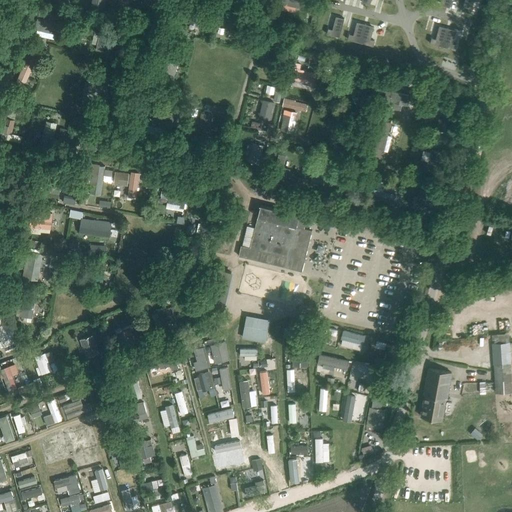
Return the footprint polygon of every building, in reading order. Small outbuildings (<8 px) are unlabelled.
[(92,0),(92,7),(102,9),(104,0),(92,0)] [(279,0),(279,3),(284,4),(282,9),(295,12),(296,6),(301,8),(302,0),(279,0)] [(192,12),(190,22),(198,24),(200,14),(201,10),(202,5),(193,4),(192,9),(192,12)] [(216,16),(215,20),(223,21),(222,24),(227,25),(226,31),(234,32),(239,33),(241,24),(236,22),(239,13),(230,11),(231,9),(218,6),(216,16)] [(56,33),(58,23),(38,18),(36,28),(56,33)] [(100,33),(97,44),(96,49),(110,52),(111,48),(114,36),(100,33)] [(281,66),(285,51),(275,48),(272,64),(281,66)] [(172,85),(177,64),(169,62),(169,60),(165,59),(164,64),(165,64),(161,83),(172,85)] [(33,65),(24,61),(15,82),(24,86),(33,65)] [(315,83),(317,72),(295,68),(292,78),(315,83)] [(96,74),(94,83),(86,81),(83,90),(98,94),(103,76),(96,74)] [(408,105),(410,95),(387,90),(384,101),(390,103),(390,101),(408,105)] [(269,119),(273,101),(263,99),(259,117),(269,119)] [(432,100),(430,110),(450,115),(452,105),(432,100)] [(209,133),(213,115),(211,111),(205,110),(202,112),(200,123),(191,121),(190,129),(209,133)] [(297,114),(285,111),(281,129),(293,132),(297,114)] [(2,116),(0,122),(0,129),(9,132),(7,139),(21,142),(22,135),(11,133),(15,119),(2,116)] [(381,157),(381,156),(383,150),(390,151),(393,139),(391,137),(388,136),(391,122),(372,118),(363,153),(379,157),(381,157)] [(42,141),(41,144),(51,146),(59,148),(60,149),(63,140),(61,139),(55,138),(57,129),(55,128),(46,126),(43,136),(42,141)] [(357,144),(360,134),(347,130),(343,143),(354,147),(355,143),(357,144)] [(273,133),(271,133),(266,131),(264,139),(272,140),(273,133)] [(98,149),(100,139),(84,135),(82,145),(98,149)] [(263,145),(253,143),(249,160),(259,163),(263,145)] [(415,157),(412,169),(438,175),(438,173),(440,167),(444,152),(431,149),(428,160),(415,157)] [(276,166),(274,176),(283,178),(284,176),(288,177),(290,169),(283,168),(286,154),(279,152),(276,166)] [(44,172),(43,183),(52,185),(51,190),(51,192),(60,193),(62,176),(70,178),(73,165),(64,163),(63,168),(45,165),(44,172)] [(85,165),(83,178),(92,179),(92,180),(90,193),(101,194),(103,182),(104,169),(105,167),(85,165)] [(115,184),(128,186),(129,173),(117,172),(115,184)] [(136,197),(139,173),(131,172),(128,196),(136,197)] [(328,190),(331,179),(313,174),(310,184),(324,187),(323,189),(328,190)] [(161,183),(160,190),(170,192),(168,202),(168,207),(184,210),(188,188),(179,186),(171,185),(161,183)] [(374,189),(372,198),(382,201),(381,204),(393,207),(399,209),(403,196),(397,195),(374,189)] [(435,194),(430,192),(420,190),(416,207),(420,208),(418,213),(430,216),(435,194)] [(241,203),(236,203),(232,223),(237,224),(241,203)] [(242,245),(239,255),(248,257),(284,266),(292,268),(302,270),(312,229),(304,228),(306,220),(307,216),(299,214),(261,204),(259,211),(250,247),(242,245)] [(51,229),(52,217),(53,213),(33,210),(31,226),(51,229)] [(110,236),(111,226),(112,222),(81,217),(79,232),(110,236)] [(199,222),(197,232),(202,233),(207,234),(206,239),(216,240),(217,235),(221,236),(221,235),(223,227),(204,223),(199,222)] [(46,260),(42,259),(43,253),(25,250),(21,268),(24,268),(23,277),(38,280),(39,271),(44,272),(46,260)] [(172,270),(178,271),(183,271),(182,273),(188,274),(189,263),(173,262),(172,270)] [(212,267),(208,284),(228,288),(232,272),(230,272),(227,271),(212,267)] [(82,279),(82,284),(107,288),(109,275),(104,274),(84,271),(82,279)] [(32,317),(35,302),(33,302),(34,293),(20,291),(19,300),(18,308),(16,314),(32,317)] [(171,307),(158,312),(152,314),(156,327),(162,325),(164,329),(178,324),(171,307)] [(265,341),(269,324),(269,319),(246,314),(242,336),(265,341)] [(17,346),(13,337),(21,333),(15,319),(0,325),(0,335),(1,337),(7,351),(17,346)] [(127,339),(129,345),(141,339),(133,323),(122,328),(123,331),(117,334),(120,342),(127,339)] [(491,334),(495,393),(511,391),(511,381),(509,333),(491,334)] [(87,356),(99,351),(93,335),(81,339),(87,356)] [(294,345),(290,345),(290,358),(294,358),(294,366),(308,366),(308,339),(294,339),(294,345)] [(51,350),(45,353),(36,356),(40,368),(37,369),(39,374),(52,369),(49,362),(55,360),(51,350)] [(15,365),(9,368),(9,366),(2,369),(0,364),(0,374),(1,376),(3,375),(9,389),(16,386),(12,375),(18,373),(15,365)] [(442,419),(451,372),(428,368),(424,394),(425,394),(421,416),(442,419)] [(18,387),(20,392),(43,384),(41,377),(34,379),(34,381),(31,382),(18,387)]
